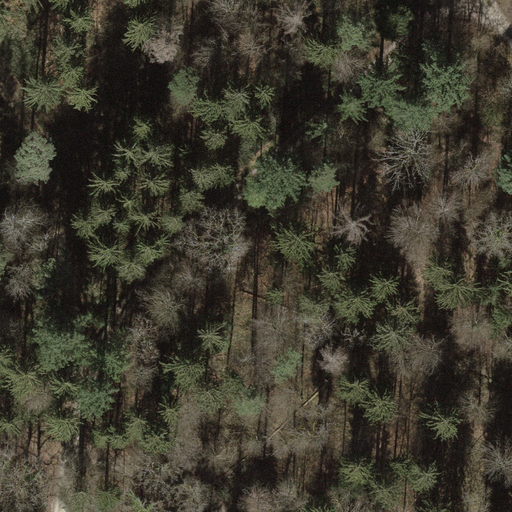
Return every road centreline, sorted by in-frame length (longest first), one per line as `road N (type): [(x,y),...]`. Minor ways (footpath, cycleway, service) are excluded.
road 1 (track): [(326,122),(181,237),(100,357),(72,463)]
road 2 (track): [(100,357),(42,169),(0,95)]
road 3 (track): [(425,0),(396,61),(326,122)]
